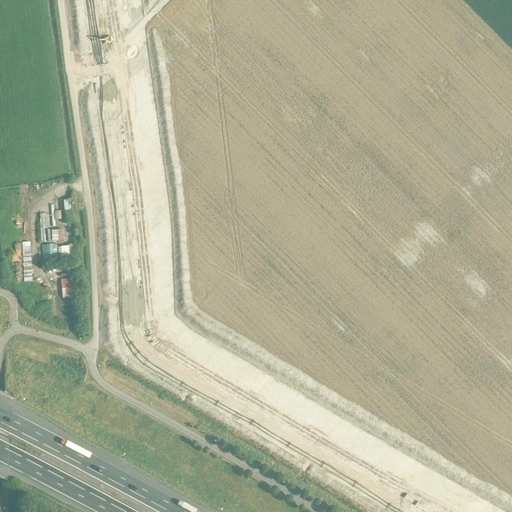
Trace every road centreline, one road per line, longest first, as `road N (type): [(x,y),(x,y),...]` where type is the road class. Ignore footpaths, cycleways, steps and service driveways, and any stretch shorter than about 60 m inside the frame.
road 1 (unclassified): [(94,336),(90,231),(60,0)]
road 2 (motorway): [(182,511),(0,414)]
road 3 (track): [(72,88),(163,0)]
road 4 (motorway): [(0,454),(109,511)]
